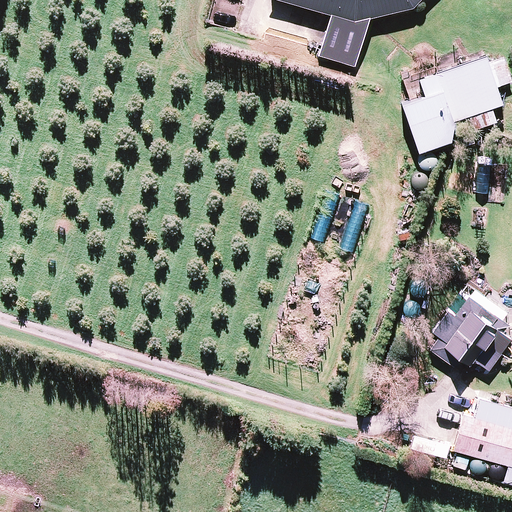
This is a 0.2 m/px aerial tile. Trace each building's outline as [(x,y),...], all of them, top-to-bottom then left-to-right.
[(281,0),(330,15),(318,53),(356,65),(371,16),(412,6),(418,0),(281,0)] [(511,76),(505,56),(488,61),(486,56),(419,77),(425,95),(402,102),(418,151),(454,139),(448,120),(502,103),(500,99),(511,95),(511,86),(511,84),(511,83),(511,76)] [(188,64),(172,60),(164,92),(180,96),(188,64)] [(376,340),(398,281),(378,274),(357,333),(376,340)] [(500,347),(511,347),(511,323),(510,324),(501,318),(506,311),(465,282),(431,330),(438,335),(430,348),(446,360),(452,351),(482,373),(500,347)] [(511,405),(477,397),(472,415),(462,413),(452,448),(511,464),(511,405)]
